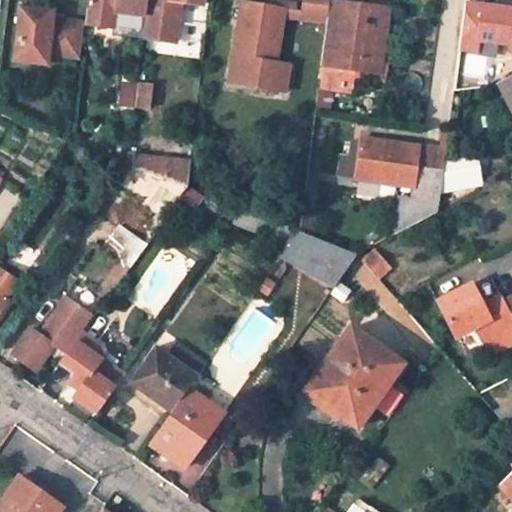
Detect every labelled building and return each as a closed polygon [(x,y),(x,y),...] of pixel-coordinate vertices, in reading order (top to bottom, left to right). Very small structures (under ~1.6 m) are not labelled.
[(149,0),(89,0),(86,22),(112,26),(115,10),(147,16),(149,0)] [(203,0),(149,0),(147,16),(144,40),(176,44),(180,3),(203,5),(203,0)] [(331,2),(331,0),(304,0),(302,21),(328,24),(331,2)] [(511,5),(465,1),(461,52),(467,52),(484,46),(507,48),(511,59),(511,5)] [(285,10),(243,2),(237,41),(279,48),(285,10)] [(323,68),(341,70),(350,5),(331,2),(328,24),(323,68)] [(390,10),(350,5),(341,70),(342,70),(363,73),(365,62),(383,64),(388,27),(390,10)] [(80,59),(85,24),(51,20),(52,14),(21,10),(21,20),(16,19),(14,30),(20,30),(16,61),(45,64),(47,55),(80,59)] [(161,56),(146,54),(139,99),(155,101),(161,56)] [(341,70),(323,68),(320,90),(340,93),(342,70),(341,70)] [(511,79),(502,85),(511,105),(511,79)] [(447,120),(453,86),(434,83),(428,117),(447,120)] [(361,139),(360,145),(386,148),(387,143),(361,139)] [(446,151),(387,143),(386,148),(360,145),(355,178),(441,190),(442,178),(444,163),(446,151)] [(137,155),(134,167),(172,182),(157,215),(165,219),(188,187),(191,162),(137,155)] [(511,155),(502,159),(504,168),(511,165),(511,155)] [(478,176),(475,157),(449,163),(452,188),(474,184),(472,177),(478,176)] [(481,191),(478,176),(472,177),(474,184),(452,188),(449,163),(444,163),(442,178),(454,205),(481,191)] [(239,212),(191,193),(184,206),(231,225),(239,212)] [(246,210),(239,225),(258,232),(264,217),(246,210)] [(277,222),(272,232),(287,238),(291,228),(277,222)] [(283,256),(335,287),(358,254),(301,232),(283,256)] [(72,285),(44,323),(38,319),(22,343),(28,348),(20,359),(36,371),(60,337),(74,345),(83,333),(102,306),(72,285)] [(472,286),(435,305),(457,340),(476,329),(487,348),(511,334),(511,317),(503,301),(503,300),(486,310),(482,303),(472,286)] [(499,294),(482,303),(486,310),(503,300),(499,294)] [(511,295),(503,301),(511,317),(511,295)] [(352,327),(307,391),(358,428),(403,365),(352,327)] [(76,398),(98,415),(125,375),(103,359),(97,343),(83,333),(74,345),(59,365),(74,376),(68,385),(79,393),(76,398)] [(14,355),(20,359),(28,348),(22,343),(14,355)] [(207,364),(178,344),(168,357),(157,349),(132,384),(147,394),(170,411),(173,413),(190,388),(207,364)] [(511,394),(511,384),(509,379),(480,395),(488,405),(504,395),(506,398),(511,394)] [(150,444),(185,469),(224,414),(190,388),(173,413),(150,444)] [(147,394),(143,400),(166,417),(170,411),(147,394)] [(511,414),(511,394),(506,398),(504,395),(488,405),(501,420),(511,414)] [(511,414),(501,420),(511,432),(511,414)] [(377,458),(361,481),(371,488),(369,492),(377,498),(397,471),(377,458)] [(511,476),(501,487),(511,499),(511,476)] [(18,479),(0,504),(0,510),(2,511),(60,511),(62,510),(53,504),(35,491),(18,479)] [(341,511),(356,492),(343,483),(326,506),(333,511),(341,511)] [(53,504),(57,498),(39,485),(35,491),(53,504)]
